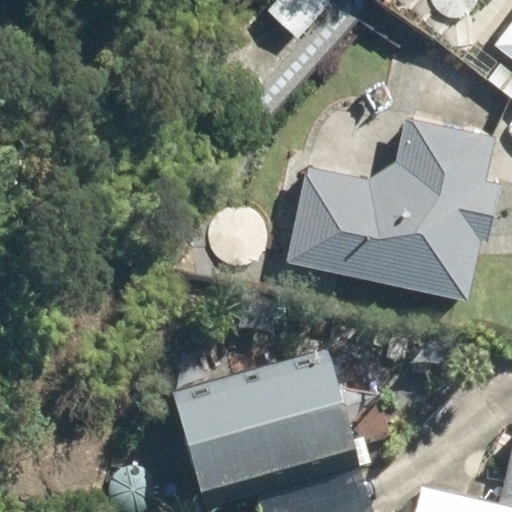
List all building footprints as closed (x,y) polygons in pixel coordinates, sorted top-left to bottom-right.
[(276,0),(266,11),(292,36),(325,0),(276,0)] [(511,16),(494,41),(511,54),(511,16)] [(438,65),(425,93),(473,113),(485,85),(438,65)] [(305,165),(284,259),(466,298),(479,238),(484,239),(495,182),(484,178),(493,136),(404,116),(394,159),(367,178),(305,165)] [(407,375),(438,382),(447,345),(415,337),(407,375)] [(168,401),(200,511),(206,511),(356,469),(323,356),(168,401)] [(421,493),(415,511),(511,511),(511,447),(497,511),(421,493)]
